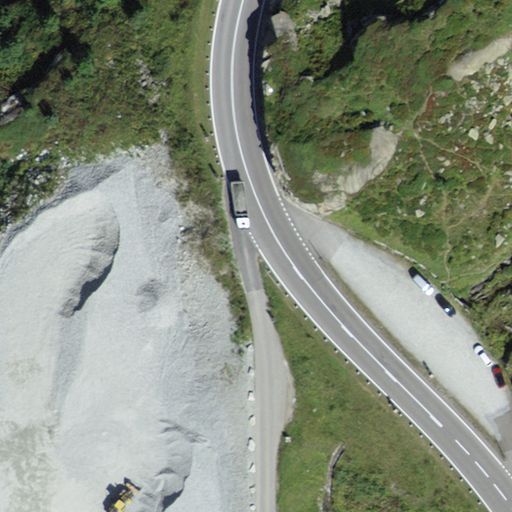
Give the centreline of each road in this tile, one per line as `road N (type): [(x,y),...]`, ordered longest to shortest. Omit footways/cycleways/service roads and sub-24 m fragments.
road 1 (primary): [(511,509),(301,278),(255,197)]
road 2 (unclassified): [(264,511),(266,376),(245,233),(255,197)]
road 3 (primary): [(255,197),(232,96),(243,0)]
